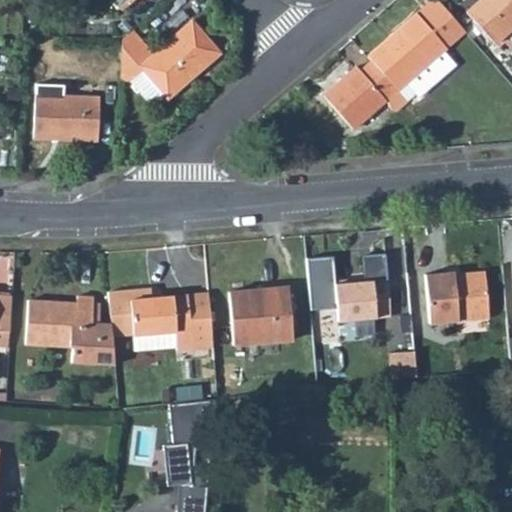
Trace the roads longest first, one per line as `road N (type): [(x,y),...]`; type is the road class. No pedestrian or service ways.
road 1 (residential): [(158,206),(511,176)]
road 2 (residential): [(158,206),(164,175),(183,152),(301,51)]
road 3 (residential): [(0,211),(158,206)]
